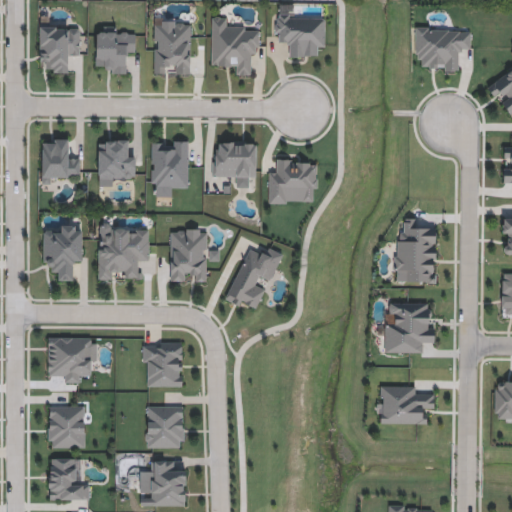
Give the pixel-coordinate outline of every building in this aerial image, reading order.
[(325,46),(316,46),(316,56),(286,56),(286,42),(275,42),(275,14),(325,14),(325,46)] [(211,64),(212,16),(229,16),(229,26),(260,27),(260,53),(249,53),(249,73),(233,73),(233,64),(211,64)] [(154,73),(154,20),(191,20),(191,73),(170,73),(170,64),(166,64),(166,73),(154,73)] [(40,61),(40,24),(80,24),(81,52),(70,53),(70,72),(50,72),(50,61),(40,61)] [(126,72),(106,72),(106,63),(96,63),(96,26),(118,26),(118,34),(136,34),(136,52),(126,52),(126,72)] [(416,60),(416,26),(471,26),(471,48),(460,48),(460,70),(425,70),(425,60),(416,60)] [(486,86),(511,67),(511,113),(511,114),(497,95),(494,97),(486,86)] [(71,158),(81,158),(80,178),(41,177),(42,138),(71,138),(71,158)] [(98,139),(126,139),(127,151),(136,151),(136,174),(117,174),(117,184),(99,185),(98,139)] [(151,140),(189,140),(189,186),(171,186),(171,194),(151,194),(151,140)] [(257,141),(257,176),(213,176),(213,141),(257,141)] [(511,145),(511,183),(503,183),(503,164),(511,164),(511,156),(504,156),(504,145),(511,145)] [(269,203),(269,169),(279,169),(279,158),(317,158),(317,203),(269,203)] [(511,212),(511,254),(502,254),(502,212),(511,212)] [(395,282),(395,230),(405,230),(405,218),(417,218),(417,228),(436,228),(436,282),(395,282)] [(53,279),(53,267),(43,267),(44,231),(54,231),(54,224),(84,225),(83,259),(73,259),(73,280),(53,279)] [(98,279),(98,226),(150,226),(150,258),(140,258),(140,279),(98,279)] [(170,281),(170,228),(208,228),(208,281),(170,281)] [(249,248),(261,254),(265,245),(284,254),(269,284),(268,284),(256,311),(226,297),(249,248)] [(511,272),(511,318),(501,318),(502,272),(511,272)] [(424,352),(385,352),(385,322),(394,322),(394,312),(389,312),(389,302),(428,302),(428,322),(435,322),(434,342),(424,342),(424,352)] [(96,337),(96,371),(86,371),(86,381),(64,381),(64,374),(48,374),(48,336),(96,337)] [(142,386),(142,341),(183,341),(183,386),(142,386)] [(511,378),(511,420),(495,420),(495,378),(511,378)] [(425,423),(379,423),(379,385),(417,385),(417,394),(435,394),(434,406),(425,406),(425,423)] [(85,404),(85,447),(48,447),(48,404),(85,404)] [(184,405),(184,447),(146,447),(146,405),(184,405)] [(49,499),(49,457),(79,457),(79,482),(90,482),(90,499),(49,499)] [(151,505),(151,460),(176,460),(176,470),(186,470),(186,505),(151,505)]
